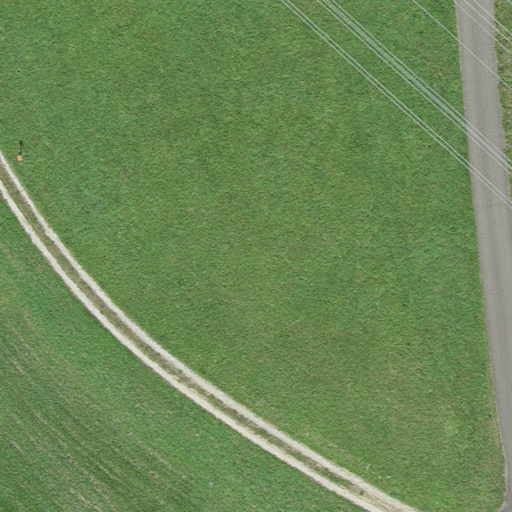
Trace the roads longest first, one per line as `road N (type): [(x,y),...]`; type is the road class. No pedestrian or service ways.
road 1 (track): [(0,180),(101,315),(260,444),(385,511)]
road 2 (residential): [(511,406),(491,265),(473,0)]
